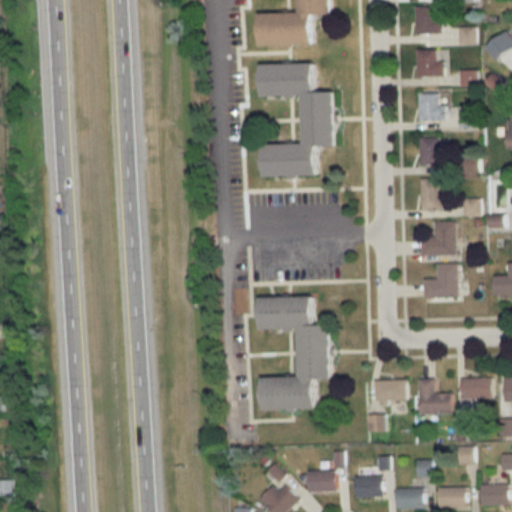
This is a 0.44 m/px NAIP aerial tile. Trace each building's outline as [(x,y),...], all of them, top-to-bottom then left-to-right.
[(331,0),(332,11),(310,12),(311,41),(261,44),(257,13),(300,10),(299,0),(331,0)] [(414,4),(416,34),(441,32),(444,5),(414,4)] [(458,28),(478,27),(477,44),(458,44),(458,28)] [(505,30),(511,35),(511,47),(494,62),(481,46),(505,30)] [(415,45),(439,46),(439,61),(447,62),(444,75),(415,76),(415,45)] [(260,63),(316,61),(316,89),(336,89),(337,147),(316,147),(318,173),(265,176),(263,143),(304,141),(302,93),(262,96),(260,63)] [(460,70),(482,70),(480,84),(459,85),(460,70)] [(418,91),(441,92),(443,116),(419,120),(419,107),(418,91)] [(460,127),(479,127),(479,110),(460,110),(460,127)] [(509,115),(511,115),(511,145),(503,145),(509,115)] [(419,135),(442,136),(443,163),(419,164),(419,135)] [(419,178),(442,179),(443,211),(419,208),(419,178)] [(464,198),(464,214),(480,214),(480,198),(464,198)] [(421,218),(459,217),(457,255),(419,253),(421,218)] [(427,260),(464,261),(460,296),(425,299),(427,260)] [(508,260),(511,260),(511,295),(493,294),(495,275),(510,273),(508,260)] [(260,298),(313,295),(313,323),(330,323),(334,378),(315,377),(317,406),(263,407),(262,376),(300,375),(298,327),(262,328),(260,298)] [(420,377),(435,377),(434,389),(455,392),(453,413),(416,412),(417,393),(420,377)] [(375,378),(409,379),(408,401),(376,399),(375,378)] [(460,378),(493,378),(494,396),(460,399),(460,378)] [(503,378),(511,378),(511,414),(503,410),(503,400),(503,378)] [(388,411),(387,430),(370,430),(370,411),(388,411)] [(503,420),(511,419),(511,433),(502,436),(503,420)] [(456,446),(474,446),(473,464),(457,463),(456,446)] [(332,450),(347,451),(346,467),(334,466),(332,450)] [(500,453),(511,452),(511,469),(505,470),(505,480),(488,480),(490,472),(497,471),(500,453)] [(377,456),(392,455),(391,470),(379,469),(377,456)] [(418,459),(434,458),(433,477),(417,475),(418,459)] [(279,483),(288,472),(273,460),(265,472),(279,483)] [(308,470),(336,470),(338,491),(305,491),(308,470)] [(353,476),(381,474),(383,494),(372,498),(371,503),(358,500),(352,496),(353,476)] [(0,490),(0,495),(13,495),(12,480),(0,480),(0,490)] [(259,498),(274,486),(278,489),(285,484),(301,497),(283,511),(266,511),(265,511),(259,498)] [(436,485),(468,486),(470,508),(435,507),(436,485)] [(480,485),(508,485),(508,503),(479,503),(480,485)] [(395,487),(423,488),(423,508),(394,507),(395,487)]
